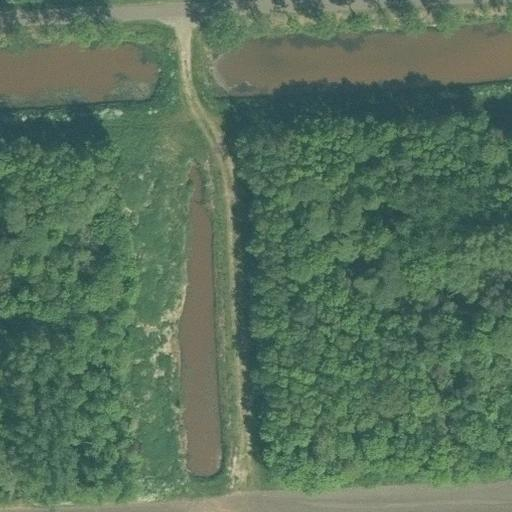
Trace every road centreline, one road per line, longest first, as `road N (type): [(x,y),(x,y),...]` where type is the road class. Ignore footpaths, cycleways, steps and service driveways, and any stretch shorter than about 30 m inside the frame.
road 1 (track): [(180,8),(193,112),(221,160),(234,215),(244,460),(211,508)]
road 2 (track): [(511,92),(0,121)]
road 3 (unclassified): [(0,17),(355,0)]
